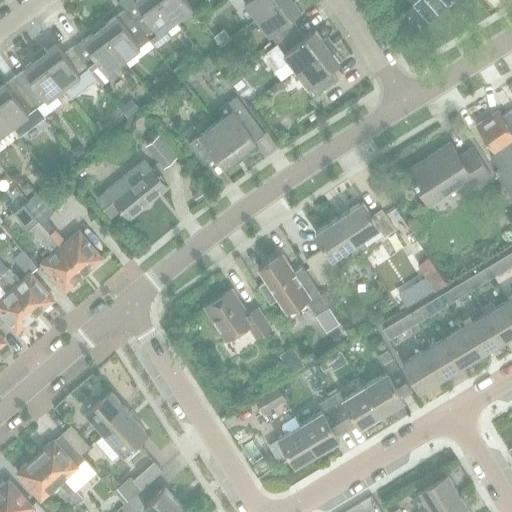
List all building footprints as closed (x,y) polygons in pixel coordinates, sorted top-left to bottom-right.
[(155,46),(171,34),(165,26),(176,18),(161,0),(135,0),(143,10),(133,17),(154,44),(155,46)] [(161,0),(176,18),(192,6),(187,0),(161,0)] [(245,0),(257,16),(277,0),(245,0)] [(277,42),(298,26),(291,17),(301,9),(293,0),(277,0),(257,16),(277,42)] [(133,17),(127,8),(118,15),(117,14),(107,21),(105,18),(98,24),(123,57),(132,51),(136,57),(154,44),(133,17)] [(123,57),(98,24),(91,29),(93,32),(84,39),(83,38),(74,45),(89,66),(102,83),(117,72),(112,66),(123,57)] [(298,26),(277,42),(268,49),(280,65),(289,58),(295,67),(329,42),(325,36),(322,38),(315,28),(305,35),(298,26)] [(44,47),(38,52),(63,86),(72,78),(79,87),(96,74),(74,45),(64,52),(57,42),(47,50),(44,47)] [(329,42),(295,67),(315,94),(337,78),(330,69),(340,61),(332,51),(335,49),(329,42)] [(24,69),(15,76),(44,114),(61,101),(54,92),(63,86),(38,52),(31,57),(33,60),(23,67),(24,69)] [(0,108),(12,124),(20,118),(27,127),(44,114),(15,76),(6,82),(5,81),(0,84),(0,108)] [(216,121),(241,155),(248,150),(246,147),(256,139),(255,139),(265,132),(237,94),(219,107),(224,114),(216,121)] [(0,132),(12,124),(0,108),(0,132)] [(511,116),(506,121),(497,109),(476,124),(497,156),(511,145),(511,116)] [(232,157),(234,160),(241,155),(216,121),(190,141),(205,162),(214,155),(222,165),(232,157)] [(164,164),(176,153),(158,132),(146,142),(164,164)] [(458,155),(449,141),(406,170),(427,201),(469,174),(475,182),(489,173),(472,146),(458,155)] [(511,171),(506,162),(494,169),(506,187),(511,183),(511,171)] [(141,173),(135,165),(105,189),(106,190),(97,198),(111,214),(120,206),(128,216),(165,184),(150,165),(141,173)] [(24,202),(38,219),(40,222),(52,211),(36,192),(24,202)] [(338,216),(360,250),(367,245),(362,237),(378,226),(384,235),(394,228),(381,208),(371,214),(362,200),(338,216)] [(28,227),(43,244),(52,236),(49,232),(40,222),(38,219),(24,202),(14,211),(28,227)] [(354,254),(360,250),(338,216),(314,231),(324,245),(305,258),(320,281),(339,268),(332,257),(348,246),(354,254)] [(65,241),(62,238),(63,237),(55,227),(49,232),(52,236),(83,271),(91,264),(93,266),(100,260),(98,258),(101,255),(78,229),(65,241)] [(83,271),(52,236),(43,244),(51,253),(42,261),(65,287),(68,284),(70,285),(76,280),(75,278),(83,271)] [(0,260),(0,274),(33,314),(43,306),(44,307),(51,302),(49,300),(52,297),(30,271),(36,266),(22,249),(12,257),(27,274),(19,280),(8,267),(7,268),(0,260)] [(487,263),(493,273),(511,262),(505,252),(487,263)] [(294,270),(283,253),(260,269),(266,279),(258,284),(270,303),(278,297),(286,308),(304,296),(315,313),(328,305),(302,265),(294,270)] [(470,287),(488,276),(482,267),(464,277),(470,287)] [(33,314),(0,274),(0,321),(2,323),(7,319),(16,329),(20,325),(21,327),(28,321),(26,320),(33,314)] [(446,288),(452,298),(470,287),(464,277),(446,288)] [(248,312),(231,287),(204,305),(226,338),(248,324),(256,336),(271,326),(258,306),(248,312)] [(428,312),(446,301),(441,292),(423,303),(428,312)] [(502,340),(511,333),(511,310),(506,300),(485,312),(502,340)] [(405,313),(411,323),(428,312),(423,303),(405,313)] [(481,352),(502,340),(485,312),(464,325),(481,352)] [(387,337),(405,326),(400,317),(382,328),(387,337)] [(461,365),(481,352),(464,325),(444,337),(461,365)] [(440,377),(461,365),(444,337),(423,350),(440,377)] [(419,390),(440,377),(423,350),(403,362),(419,390)] [(387,371),(365,384),(382,412),(404,399),(398,389),(408,383),(392,357),(382,364),(387,371)] [(339,389),(328,396),(343,421),(354,415),(360,425),(382,412),(365,384),(343,397),(339,389)] [(263,411),(285,397),(277,385),(255,398),(263,411)] [(110,389),(86,410),(104,431),(128,410),(110,389)] [(322,409),(300,422),(317,450),(339,437),(333,427),(343,421),(328,396),(317,402),(322,409)] [(104,431),(95,439),(113,459),(122,451),(122,452),(146,431),(128,410),(104,431)] [(286,431),(278,435),(295,463),(317,450),(300,422),(295,413),(283,419),(282,425),(286,431)] [(80,452),(89,444),(71,423),(61,431),(69,440),(80,452)] [(80,452),(69,440),(61,431),(35,455),(60,483),(77,502),(82,498),(63,475),(84,457),(80,452)] [(54,489),(60,483),(35,455),(17,470),(40,496),(51,486),(54,489)] [(128,499),(162,469),(154,460),(133,478),(130,475),(117,486),(128,499)] [(432,511),(460,494),(447,473),(420,490),(432,511)] [(0,503),(7,511),(21,511),(31,504),(8,478),(0,485),(0,503)] [(148,511),(175,511),(182,505),(164,486),(143,506),(148,511)] [(432,511),(470,511),(460,494),(432,511)]
